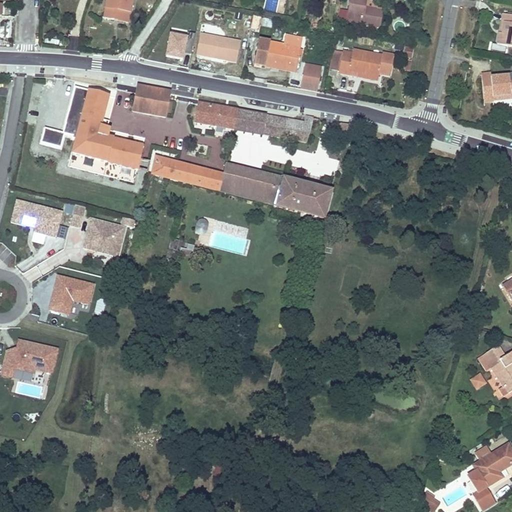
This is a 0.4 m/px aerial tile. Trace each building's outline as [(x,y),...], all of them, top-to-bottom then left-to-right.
[(130,15),(132,0),(107,0),(104,19),(109,20),(110,10),(114,11),(113,12),(130,15)] [(383,11),(365,8),(360,7),(361,0),(366,0),(367,0),(366,0),(349,0),(346,22),(380,28),(383,11)] [(128,23),(130,15),(113,12),(114,11),(110,10),(109,20),(128,23)] [(511,16),(506,15),(502,34),(499,34),(497,45),(511,48),(511,16)] [(188,65),(195,36),(186,34),(185,40),(171,37),(166,60),(188,65)] [(237,60),(240,42),(200,34),(197,52),(212,55),(211,58),(226,61),(227,58),(237,60)] [(296,69),(300,48),(259,40),(254,65),(261,67),(262,63),(296,69)] [(390,76),(394,56),(382,54),(382,56),(348,50),(348,52),(343,52),(339,73),(359,77),(360,73),(378,77),(379,74),(390,76)] [(296,69),(262,63),(261,67),(265,67),(296,73),(296,69)] [(318,85),(322,68),(305,65),(301,82),(318,85)] [(511,99),(511,80),(510,81),(509,76),(491,78),(490,78),(491,80),(482,81),(484,103),(493,102),(493,101),(493,97),(510,96),(511,99)] [(317,93),(318,85),(301,82),(300,90),(317,93)] [(76,140),(89,91),(75,87),(63,133),(45,129),(41,143),(61,149),(64,135),(72,137),(72,139),(76,140)] [(166,118),(170,95),(138,89),(133,111),(166,118)] [(101,127),(102,121),(109,96),(89,91),(76,140),(72,154),(138,171),(140,160),(143,146),(114,139),(107,138),(108,135),(109,129),(107,129),(101,127)] [(233,130),(239,112),(197,105),(194,123),(233,130)] [(307,143),(313,118),(306,117),(304,123),(266,117),(239,112),(233,130),(263,136),(263,135),(294,141),(307,143)] [(345,139),(348,130),(349,125),(340,123),(336,138),(345,139)] [(223,175),(156,158),(153,175),(219,192),(223,175)] [(242,180),(245,170),(225,165),(223,175),(242,180)] [(273,206),(281,179),(245,170),(242,180),(223,175),(219,192),(273,206)] [(324,219),(331,192),(284,180),(276,207),(324,219)] [(63,210),(17,199),(11,222),(35,227),(34,229),(34,231),(56,236),(63,210)] [(75,205),(71,224),(81,226),(85,207),(75,205)] [(127,226),(90,217),(82,247),(119,256),(127,226)] [(57,238),(66,240),(69,230),(60,227),(57,238)] [(174,261),(179,241),(171,239),(165,259),(174,261)] [(0,258),(8,267),(17,258),(2,243),(0,245),(0,258)] [(95,284),(58,275),(50,308),(70,313),(73,301),(90,305),(95,284)] [(58,348),(18,339),(16,348),(6,351),(0,375),(13,378),(15,369),(35,373),(35,370),(53,374),(58,348)] [(505,358),(498,347),(483,356),(491,368),(500,363),(499,361),(505,358)] [(511,391),(511,353),(505,358),(499,361),(500,363),(491,368),(491,369),(503,387),(505,386),(509,394),(511,391)] [(474,391),(486,387),(482,375),(470,379),(474,391)] [(12,395),(45,400),(47,387),(14,382),(12,395)] [(509,394),(505,386),(503,387),(499,390),(504,397),(509,394)] [(442,447),(444,441),(436,439),(434,445),(442,447)] [(502,478),(499,473),(511,465),(511,452),(508,445),(472,467),(476,472),(467,477),(477,494),(486,488),(502,478)] [(270,474),(273,466),(264,462),(261,470),(270,474)] [(479,496),(488,491),(486,488),(477,494),(479,496)] [(488,491),(479,496),(474,499),(482,511),(484,511),(496,505),(488,491)] [(426,509),(430,503),(422,498),(419,504),(426,509)] [(434,511),(438,507),(431,502),(430,503),(426,509),(430,511),(434,511)]
